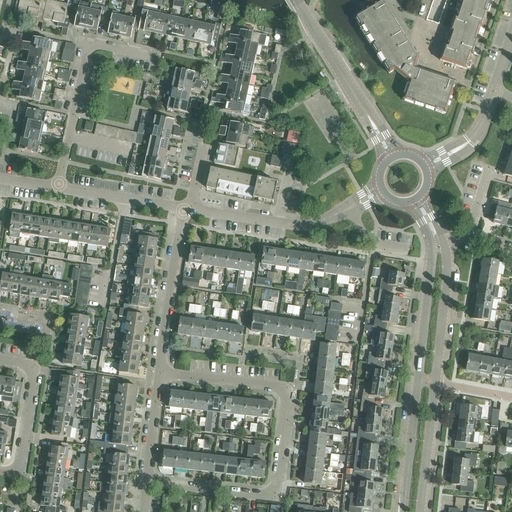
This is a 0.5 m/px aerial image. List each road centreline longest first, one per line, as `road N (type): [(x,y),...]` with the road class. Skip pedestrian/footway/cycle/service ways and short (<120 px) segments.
road 1 (residential): [(146,480),(277,495),(289,388),(159,372)]
road 2 (residential): [(60,188),(87,42),(160,58)]
road 3 (residential): [(159,372),(183,209)]
road 4 (residential): [(0,359),(36,365),(22,464),(0,470)]
road 5 (tertiary): [(436,381),(444,244)]
road 6 (tertiary): [(419,378),(404,511)]
road 7 (tertiary): [(430,247),(419,378)]
road 8 (tertiary): [(421,511),(436,381)]
road 9 (tertiary): [(363,109),(296,0)]
road 10 (residential): [(183,209),(60,188)]
